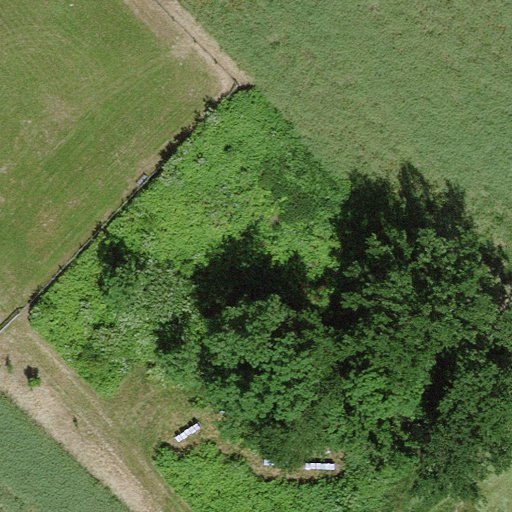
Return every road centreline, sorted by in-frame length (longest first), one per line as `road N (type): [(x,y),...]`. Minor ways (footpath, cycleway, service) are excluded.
road 1 (track): [(217,511),(74,350),(83,281),(105,263),(158,258),(291,306),(380,382)]
road 2 (track): [(404,511),(511,398)]
